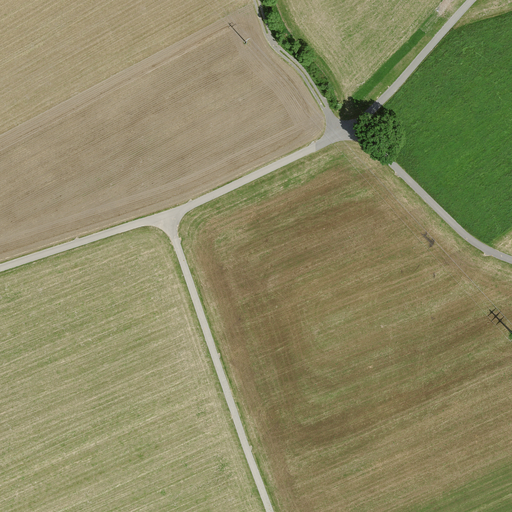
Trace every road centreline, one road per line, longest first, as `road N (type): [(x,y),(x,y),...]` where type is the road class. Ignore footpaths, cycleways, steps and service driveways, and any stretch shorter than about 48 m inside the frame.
road 1 (unclassified): [(468,0),(353,126),(248,183),(0,272)]
road 2 (track): [(274,511),(165,217)]
road 3 (track): [(511,258),(458,239),(353,126)]
road 4 (track): [(334,137),(315,94),(285,64),(258,0)]
